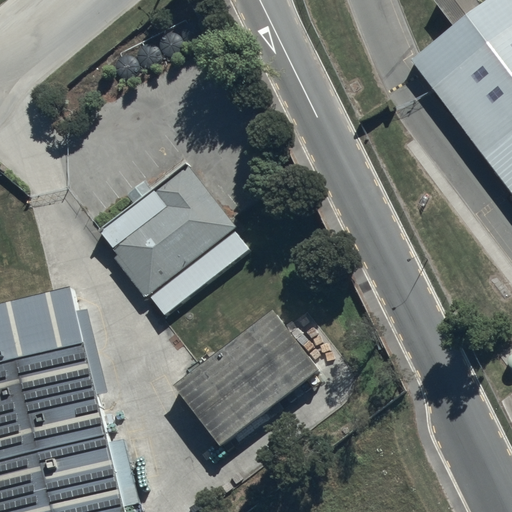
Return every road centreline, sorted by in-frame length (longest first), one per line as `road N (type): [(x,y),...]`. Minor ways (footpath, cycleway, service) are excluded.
road 1 (unclassified): [(259,0),(503,511)]
road 2 (unknown): [(361,0),(398,118),(511,288)]
